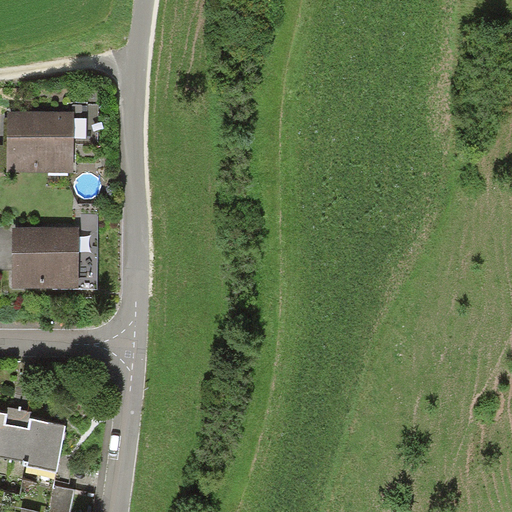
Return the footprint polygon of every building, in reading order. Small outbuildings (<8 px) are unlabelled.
[(71,114),(9,113),(8,165),(70,166),(71,114)] [(75,286),(76,230),(12,229),(12,285),(75,286)] [(15,419),(0,416),(0,460),(7,461),(15,419)] [(62,428),(15,419),(7,461),(38,467),(54,471),(62,428)] [(19,494),(3,491),(0,505),(0,511),(45,511),(54,471),(38,467),(35,481),(22,478),(19,494)]
